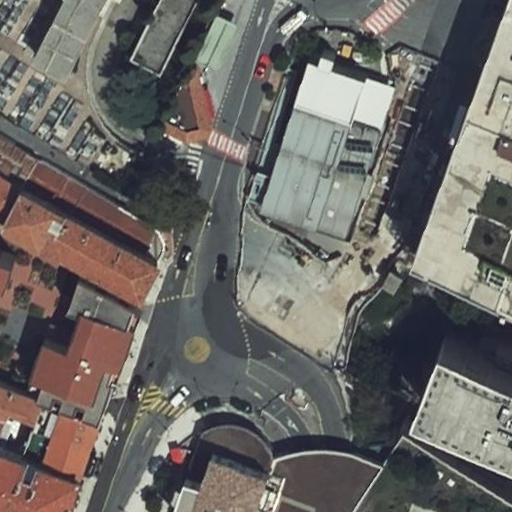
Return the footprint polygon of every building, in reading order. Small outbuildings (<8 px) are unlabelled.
[(116,0),(68,0),(35,69),(73,88),(116,0)] [(171,71),(200,0),(157,0),(134,55),(171,71)] [(216,16),(196,61),(222,73),(242,28),(216,16)] [(511,44),(435,259),(511,286),(511,44)] [(190,60),(157,133),(187,146),(205,142),(213,125),(199,70),(190,60)] [(312,61),(263,211),(346,238),(396,89),(312,61)] [(35,169),(0,146),(0,228),(3,230),(35,169)] [(167,252),(35,169),(3,230),(31,244),(121,290),(126,280),(147,291),(167,252)] [(31,244),(3,230),(0,228),(0,376),(108,412),(145,302),(121,290),(31,244)] [(511,362),(444,336),(414,414),(511,451),(511,362)] [(97,443),(108,412),(0,376),(0,409),(11,413),(14,415),(17,406),(42,415),(40,423),(57,429),(97,443)] [(11,413),(0,409),(0,441),(1,442),(11,413)] [(88,472),(97,443),(57,429),(40,423),(30,452),(88,472)] [(258,511),(275,465),(278,458),(275,449),(268,438),(252,429),(238,425),(219,426),(204,433),(176,511),(258,511)] [(511,511),(511,491),(417,429),(394,465),(381,459),(366,453),(355,451),(340,449),(325,451),(307,453),(296,457),(275,465),(258,511),(511,511)] [(74,511),(88,472),(30,452),(6,444),(1,442),(0,441),(0,509),(8,511),(74,511)]
